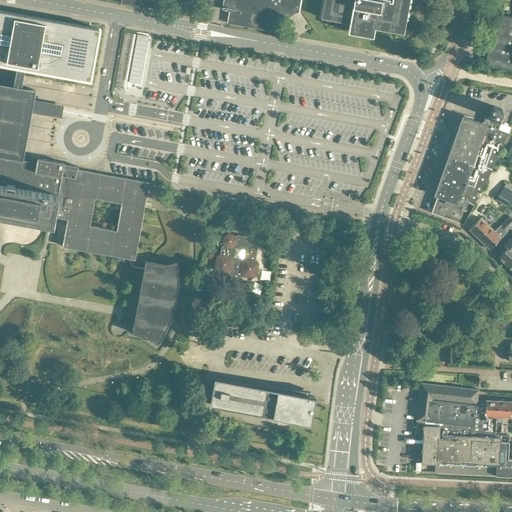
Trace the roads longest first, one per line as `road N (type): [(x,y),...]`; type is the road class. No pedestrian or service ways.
road 1 (unclassified): [(417,78),(396,67),(25,0)]
road 2 (secondary): [(345,500),(0,438)]
road 3 (secondary): [(0,467),(254,511)]
road 4 (unclassified): [(370,299),(345,500)]
road 5 (secondary): [(511,510),(345,500)]
road 6 (residential): [(511,289),(465,243),(380,217)]
road 7 (unclassified): [(380,217),(419,108),(417,78)]
